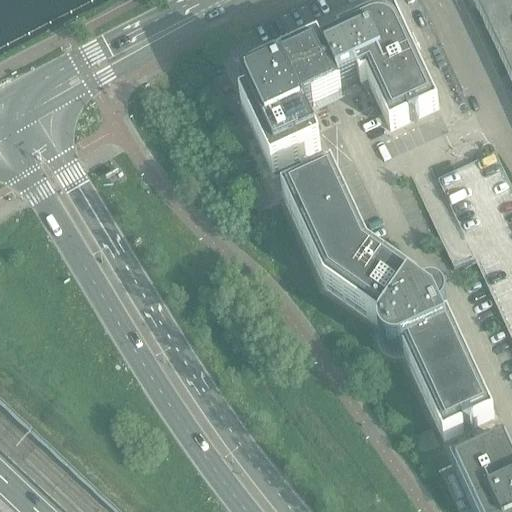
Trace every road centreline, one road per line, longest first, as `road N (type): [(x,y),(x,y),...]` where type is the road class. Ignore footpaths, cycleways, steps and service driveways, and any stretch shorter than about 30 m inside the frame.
road 1 (tertiary): [(288,511),(147,307),(33,115)]
road 2 (tertiary): [(4,133),(200,458),(241,511)]
road 3 (tertiary): [(33,115),(246,0)]
road 4 (tertiary): [(192,0),(2,98)]
road 5 (unclassified): [(511,148),(440,0)]
